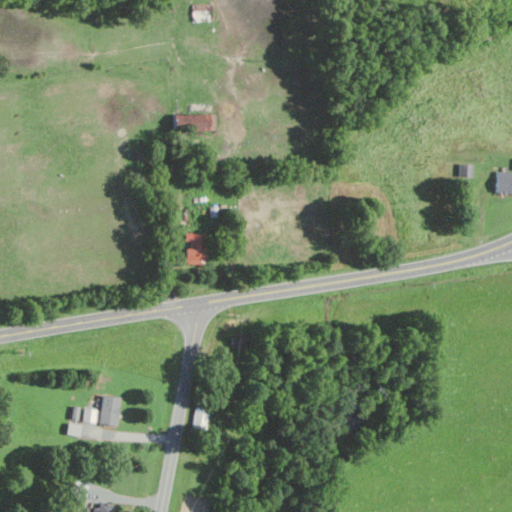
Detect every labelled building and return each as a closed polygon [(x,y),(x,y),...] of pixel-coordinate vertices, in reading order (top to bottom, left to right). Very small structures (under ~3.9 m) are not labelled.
[(511,173),(511,171),(495,171),(495,192),(511,192),(511,173)] [(205,260),(207,236),(192,235),(191,259),(205,260)] [(120,397),(102,394),(97,423),(116,426),(120,397)] [(209,410),(195,407),(190,425),(204,429),(209,410)] [(82,421),(94,422),(95,409),(83,408),(82,421)] [(78,435),(80,424),(67,423),(66,434),(78,435)]
